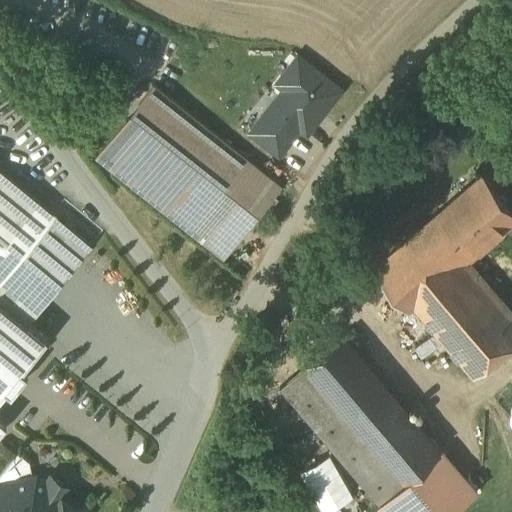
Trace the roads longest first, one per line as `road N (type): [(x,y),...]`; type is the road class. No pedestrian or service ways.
road 1 (unclassified): [(217,351),(367,110),(482,0)]
road 2 (unclassified): [(217,351),(0,67)]
road 3 (unclassified): [(149,511),(217,351)]
